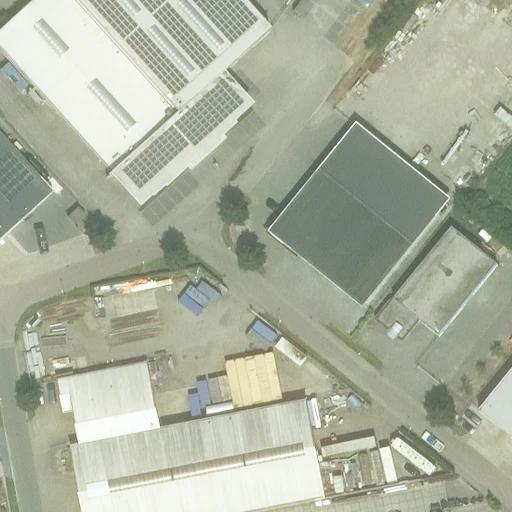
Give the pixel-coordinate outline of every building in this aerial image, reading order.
[(269,33),(239,0),(34,0),(0,31),(0,54),(110,177),(114,173),(139,200),(151,189),(152,190),(164,180),(165,181),(186,162),(189,165),(214,142),(211,139),(225,126),(223,124),(242,107),(217,79),(269,33)] [(0,241),(52,194),(0,136),(0,241)] [(320,172),(307,189),(271,233),(362,307),(412,246),(320,172)] [(84,217),(77,209),(66,219),(73,227),(84,217)] [(452,230),(378,321),(401,340),(417,321),(439,339),(497,267),(452,230)] [(159,432),(159,431),(146,365),(56,382),(61,404),(70,402),(79,447),(79,448),(129,438),(159,432)] [(511,371),(478,413),(511,439),(511,371)] [(129,438),(142,511),(269,511),(325,501),(306,403),(159,431),(159,432),(129,438)] [(394,436),(390,445),(408,453),(412,444),(394,436)] [(81,511),(142,511),(129,438),(79,448),(79,447),(69,449),(81,511)] [(350,480),(360,479),(357,456),(348,457),(350,480)] [(339,484),(349,483),(346,458),(336,460),(339,484)]
